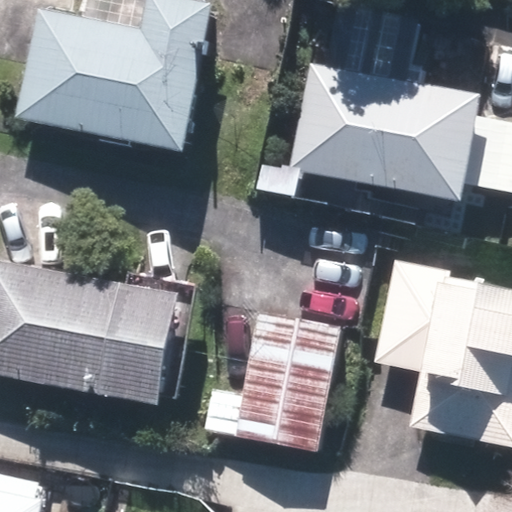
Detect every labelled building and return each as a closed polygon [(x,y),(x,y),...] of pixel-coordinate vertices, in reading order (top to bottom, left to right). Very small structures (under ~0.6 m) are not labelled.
[(23,122),(192,158),(223,12),(170,0),(156,0),(149,35),(45,14),(23,122)] [(296,173),(470,208),(490,105),(428,92),(437,46),(402,38),(405,21),(315,3),(301,72),(315,75),(296,173)] [(268,197),(300,201),(303,179),(271,175),(268,197)] [(0,378),(166,410),(167,402),(183,405),(186,387),(171,385),(187,300),(0,263),(0,378)] [(417,431),(511,449),(511,293),(455,282),(457,276),(400,265),(379,365),(429,375),(417,431)] [(209,434),(323,456),(346,332),(265,316),(249,398),(217,392),(209,434)] [(169,437),(199,442),(203,420),(173,415),(169,437)] [(0,511),(50,511),(52,504),(46,503),(49,489),(0,478),(0,480),(0,511)]
